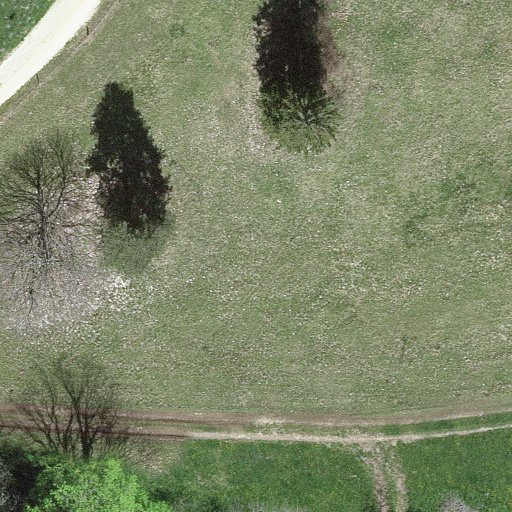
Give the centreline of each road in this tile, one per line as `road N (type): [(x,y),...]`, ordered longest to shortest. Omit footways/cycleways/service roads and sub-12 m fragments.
road 1 (track): [(511,423),(339,439),(0,424)]
road 2 (track): [(82,0),(0,94)]
